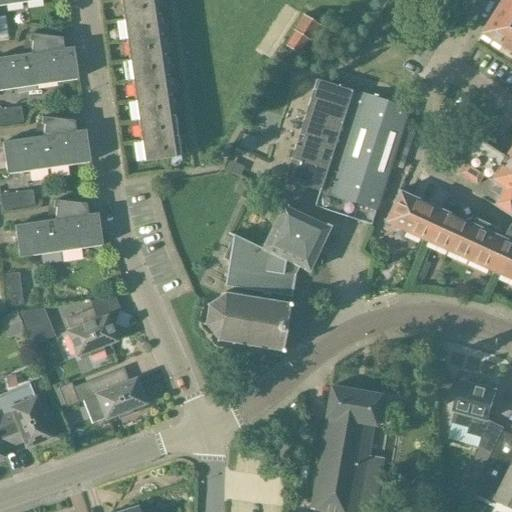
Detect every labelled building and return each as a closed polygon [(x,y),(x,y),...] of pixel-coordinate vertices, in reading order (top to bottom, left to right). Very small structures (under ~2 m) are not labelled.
[(119,0),(143,163),(179,158),(156,0),(119,0)] [(492,206),(511,218),(511,0),(501,0),(480,34),(511,54),(511,144),(503,158),(472,138),(458,161),(464,165),(458,175),(476,186),(482,177),(502,190),(492,206)] [(285,47),(298,54),(307,40),(309,41),(319,25),(303,15),(293,31),(295,32),(285,47)] [(0,90),(77,80),(73,48),(63,49),(61,38),(29,35),(28,42),(33,42),(31,54),(0,58),(0,90)] [(375,210),(408,109),(316,80),(284,181),(322,194),(318,208),(370,225),(374,210),(375,210)] [(0,110),(0,126),(23,123),(20,107),(0,110)] [(90,163),(85,131),(75,132),(73,121),(41,118),(41,125),(44,125),(43,137),(2,143),(7,175),(90,163)] [(0,195),(0,198),(2,212),(35,207),(32,191),(0,195)] [(384,224),(511,281),(511,243),(492,235),(495,229),(474,220),(472,225),(398,192),(384,224)] [(102,246),(97,214),(87,215),(86,204),(53,201),(53,207),(56,208),(55,220),(14,226),(19,258),(102,246)] [(308,273),(329,228),(282,206),(261,251),(233,237),(222,261),(229,264),(226,287),(264,293),(263,301),(271,302),(273,294),(287,297),(287,295),(294,278),(296,278),(296,274),(299,268),(308,273)] [(3,275),(7,307),(23,306),(19,274),(3,275)] [(281,354),(284,354),(285,351),(284,350),(282,350),(289,307),(291,308),(291,306),(290,304),(288,304),(288,305),(271,302),(263,301),(225,295),(208,306),(205,325),(218,341),(281,351),(281,352),(281,354)] [(45,306),(20,311),(26,343),(51,338),(45,306)] [(67,333),(76,357),(88,353),(90,357),(103,351),(102,347),(116,342),(106,317),(97,321),(92,308),(64,319),(69,332),(67,333)] [(96,396),(105,420),(117,415),(119,420),(132,414),(131,410),(145,404),(135,380),(129,382),(123,368),(73,388),(71,383),(58,388),(66,408),(96,396)] [(455,410),(451,423),(469,428),(467,433),(482,438),(479,446),(491,452),(503,430),(504,428),(487,420),(494,390),(478,386),(479,382),(464,378),(463,382),(462,382),(455,410)] [(29,384),(0,395),(0,417),(0,418),(12,446),(23,441),(26,448),(50,438),(45,424),(49,422),(44,409),(39,411),(35,399),(29,384)] [(381,398),(330,388),(324,419),(326,419),(310,510),(321,511),(357,511),(373,428),(375,428),(381,398)] [(0,458),(3,457),(0,451),(0,450),(12,446),(0,418),(0,458)] [(511,434),(503,430),(491,452),(491,453),(472,490),(511,509),(511,434)]
